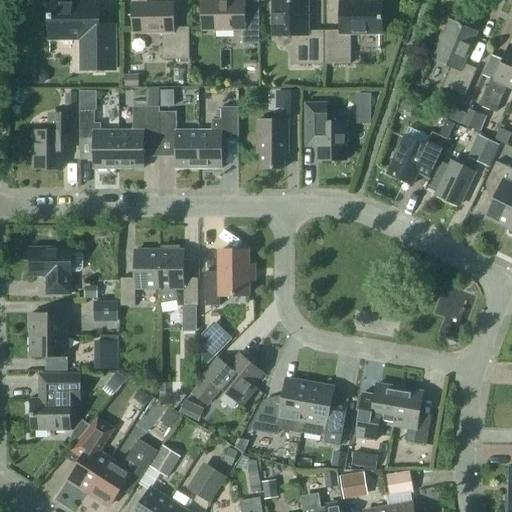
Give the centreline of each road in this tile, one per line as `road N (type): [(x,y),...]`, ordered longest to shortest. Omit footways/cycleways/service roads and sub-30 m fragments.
road 1 (residential): [(473,368),(502,293),(492,271),(353,209),(281,203)]
road 2 (residential): [(473,368),(311,339),(289,320),(281,296),(281,203)]
road 3 (residential): [(281,203),(0,207)]
road 4 (residential): [(466,511),(460,476),(473,368)]
